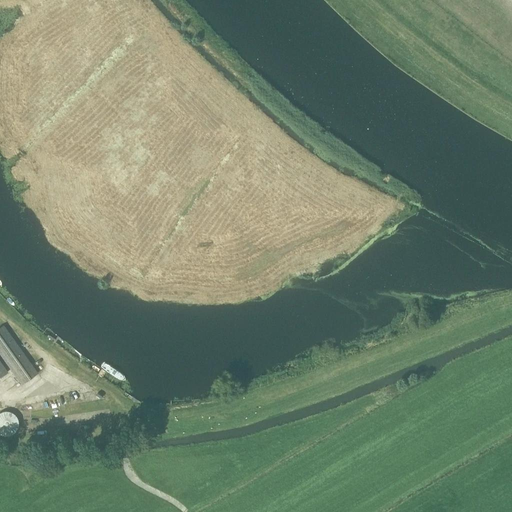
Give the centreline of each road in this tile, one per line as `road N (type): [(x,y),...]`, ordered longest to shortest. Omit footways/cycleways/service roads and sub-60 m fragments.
road 1 (track): [(0,394),(77,385),(95,396),(115,427),(127,471),(184,511)]
road 2 (track): [(511,102),(375,0)]
